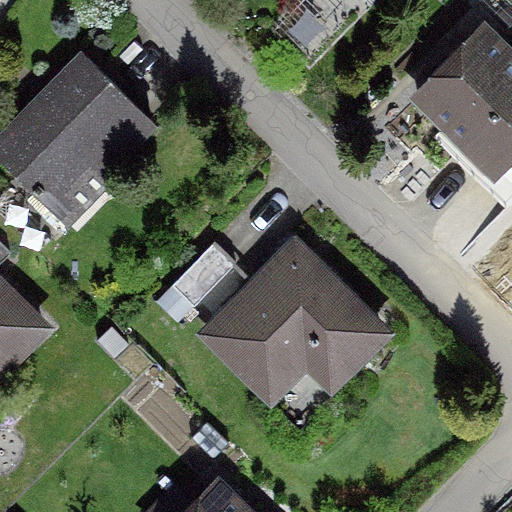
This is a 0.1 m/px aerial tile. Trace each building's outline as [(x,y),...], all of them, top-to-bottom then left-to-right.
[(417,94),(496,170),(511,153),(511,56),(482,28),(417,94)] [(0,138),(0,156),(47,203),(38,212),(58,232),(111,178),(104,170),(152,120),(88,57),(43,103),(38,99),(0,138)] [(190,300),(195,304),(236,261),(214,240),(158,298),(176,315),(190,300)] [(0,359),(5,364),(42,325),(0,282),(0,258),(9,250),(0,241),(0,359)] [(381,330),(295,245),(210,333),(271,392),(316,346),(342,371),(381,330)] [(188,511),(236,511),(230,505),(234,500),(217,483),(188,511)]
